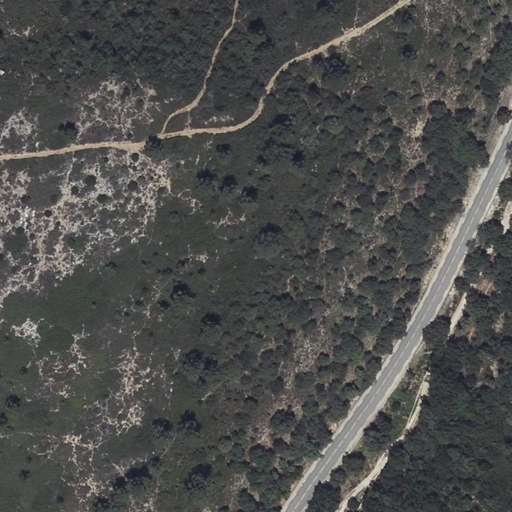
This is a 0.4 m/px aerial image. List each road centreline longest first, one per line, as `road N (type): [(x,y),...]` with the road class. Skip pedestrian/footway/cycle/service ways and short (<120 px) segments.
road 1 (track): [(407,0),(284,63),(258,112),(236,128),(0,157)]
road 2 (secondary): [(292,511),(419,326),(511,135)]
road 3 (track): [(511,225),(471,288),(402,444),(343,511)]
